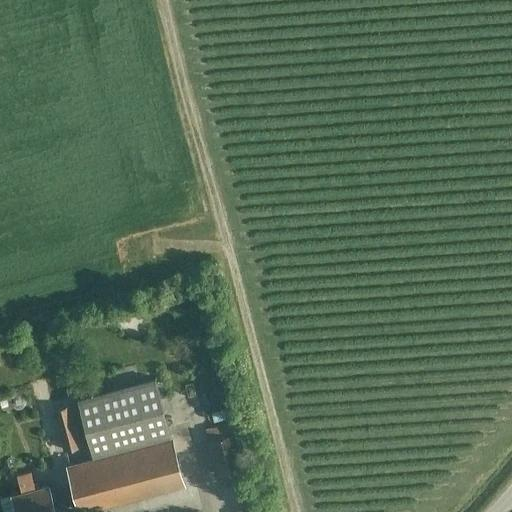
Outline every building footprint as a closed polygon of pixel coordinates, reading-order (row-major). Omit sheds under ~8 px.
[(93,457),(68,464),(80,510),(183,483),(155,377),(77,398),(93,457)] [(23,385),(8,388),(10,402),(26,399),(23,385)] [(53,410),(64,448),(79,444),(69,406),(53,410)] [(241,468),(231,433),(208,439),(217,474),(241,468)] [(0,497),(3,511),(56,511),(48,484),(35,488),(30,471),(17,474),(21,491),(0,496),(0,497)] [(195,511),(193,498),(168,502),(170,511),(195,511)]
